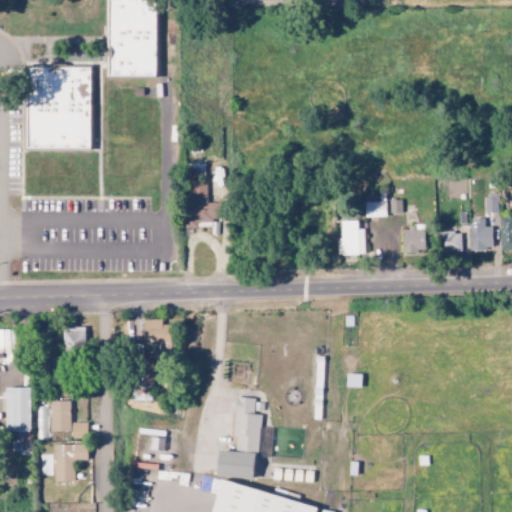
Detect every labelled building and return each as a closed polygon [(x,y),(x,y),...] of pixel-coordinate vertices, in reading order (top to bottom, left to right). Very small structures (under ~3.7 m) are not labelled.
[(156,77),(156,0),(145,0),(144,0),(108,0),(108,76),(156,77)] [(27,149),(90,149),(90,68),(27,68),(27,149)] [(220,203),(206,203),(206,181),(189,181),(188,228),(212,228),(212,219),(220,219),(220,203)] [(390,214),(401,213),(401,200),(390,201),(390,214)] [(364,202),(365,218),(386,217),(386,202),(364,202)] [(471,250),(493,249),(492,227),(484,227),(484,219),(470,219),(471,250)] [(340,221),(341,240),(337,240),(337,255),(364,255),(364,229),(357,229),(357,221),(340,221)] [(402,227),(402,252),(425,252),(425,227),(402,227)] [(461,252),(461,232),(442,232),(442,253),(461,252)] [(162,320),(143,320),(142,349),(152,349),(152,359),(170,360),(171,325),(162,325),(162,320)] [(85,328),(64,327),(63,352),(85,352),(85,328)] [(16,330),(0,330),(0,352),(16,352),(16,330)] [(30,388),(5,389),(6,433),(30,432),(30,388)] [(255,399),(236,398),(233,436),(236,437),(235,451),(257,453),(261,415),(253,415),(255,399)] [(69,401),(49,402),(50,432),(70,432),(69,401)] [(72,439),(87,439),(87,423),(71,423),(72,439)] [(164,507),(165,433),(139,433),(138,507),(164,507)] [(54,446),(54,482),(74,481),(74,461),(87,461),(87,445),(54,446)] [(254,479),(255,454),(218,452),(217,477),(254,479)] [(324,511),(220,511),(230,481),(325,510),(324,511)]
